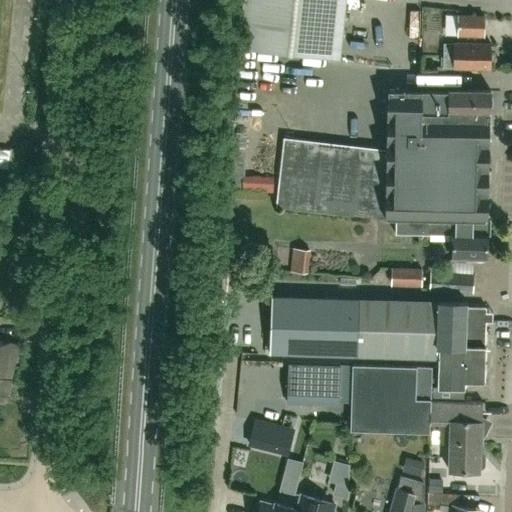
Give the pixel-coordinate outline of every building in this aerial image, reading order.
[(345,0),(244,0),(240,48),(340,58),(345,0)] [(484,16),(458,15),(458,35),(484,36),(484,16)] [(491,44),(444,43),(443,67),(491,69),(491,44)] [(388,150),(387,218),(390,219),(396,219),(430,220),(430,222),(454,223),(454,220),(487,221),(487,220),(490,113),(448,112),(448,125),(421,125),(421,89),(389,88),(388,150)] [(449,90),(421,89),(421,125),(448,125),(448,112),(490,113),(491,90),(449,89),(449,90)] [(284,137),(276,205),(387,218),(388,150),(284,137)] [(242,192),(273,193),(273,176),(243,176),(242,192)] [(430,220),(396,219),(396,232),(452,233),(452,258),(486,259),(486,234),(489,234),(489,220),(487,220),(487,221),(454,220),(454,223),(430,222),(430,220)] [(293,248),(290,271),(308,272),(310,250),(293,248)] [(417,268),(391,268),(390,285),(417,285),(417,268)] [(430,268),(429,289),(472,292),(474,275),(444,273),(444,269),(430,268)] [(358,306),(288,304),(287,356),(356,357),(356,355),(439,358),(437,388),(433,388),(432,400),(463,400),(463,388),(464,388),(464,381),(484,381),(486,307),(466,306),(466,301),(358,298),(358,306)] [(0,339),(0,401),(4,403),(18,344),(0,339)] [(340,364),(288,362),(287,404),(338,406),(340,364)] [(430,400),(432,367),(352,364),(350,429),(430,433),(430,424),(430,423),(430,400)] [(430,400),(430,423),(451,424),(450,440),(482,441),(492,421),(482,416),(482,401),(463,400),(432,400),(430,400)] [(294,430),(255,420),(249,443),(287,453),(294,430)] [(451,424),(430,423),(430,424),(440,424),(439,444),(449,445),(449,471),(479,471),(479,469),(482,469),(485,467),(485,458),(482,455),(479,455),(480,442),(482,442),(482,441),(450,440),(451,424)] [(405,458),(401,472),(420,477),(424,463),(405,458)] [(422,511),(424,483),(400,477),(393,504),(404,507),(403,511),(422,511)] [(429,478),(428,491),(442,492),(443,479),(429,478)] [(347,497),(348,484),(337,481),(334,493),(347,497)] [(428,492),(428,504),(439,504),(439,493),(428,492)] [(332,511),(334,504),(301,495),(297,509),(275,504),(275,505),(261,502),(258,511),(332,511)]
